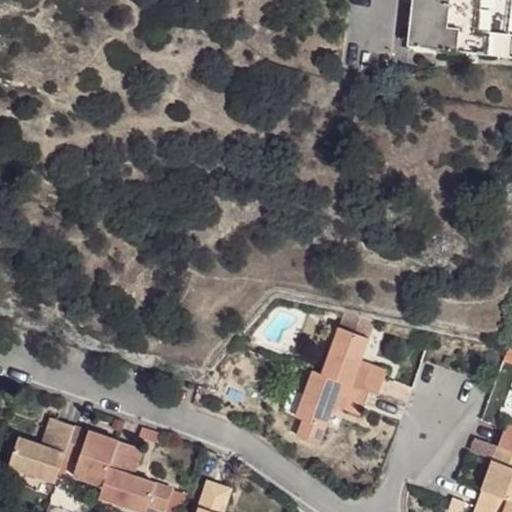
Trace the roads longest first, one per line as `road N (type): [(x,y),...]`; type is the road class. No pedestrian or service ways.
road 1 (residential): [(0,354),(217,426),(346,511)]
road 2 (residential): [(384,511),(432,381)]
